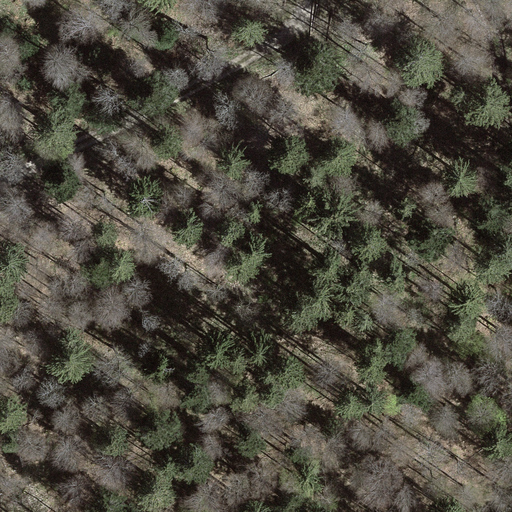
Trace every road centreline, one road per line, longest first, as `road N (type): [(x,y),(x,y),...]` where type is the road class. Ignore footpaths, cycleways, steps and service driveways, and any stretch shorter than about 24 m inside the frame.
road 1 (track): [(0,187),(190,99),(323,20)]
road 2 (track): [(478,0),(496,31),(511,121)]
